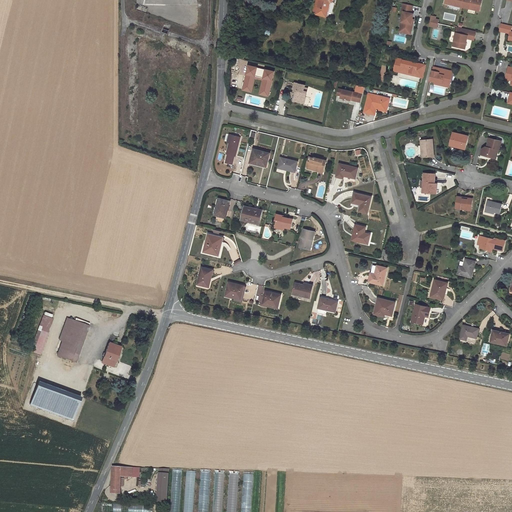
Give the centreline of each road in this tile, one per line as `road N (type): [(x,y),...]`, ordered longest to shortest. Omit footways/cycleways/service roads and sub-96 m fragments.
road 1 (tertiary): [(167,311),(511,384)]
road 2 (residential): [(219,103),(344,133),(474,94),(483,65)]
road 3 (residential): [(338,254),(362,320),(415,340),(436,333),(483,286)]
road 4 (tertiary): [(87,511),(167,311)]
road 5 (residential): [(202,179),(314,207),(328,220),(338,254)]
road 6 (track): [(0,281),(166,315)]
road 7 (tertiary): [(167,311),(202,179)]
